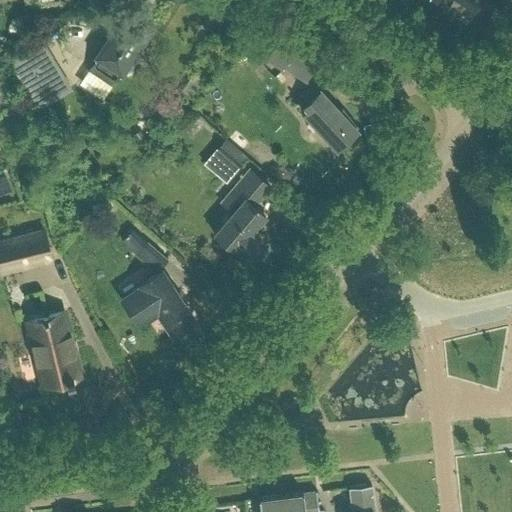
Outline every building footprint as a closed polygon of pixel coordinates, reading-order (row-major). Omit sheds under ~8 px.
[(445,0),(468,15),(477,0),(442,0),(445,0)] [(149,25),(126,10),(118,21),(116,20),(114,23),(116,24),(89,65),(113,81),(149,25)] [(306,80),(321,56),(283,32),(266,58),(282,68),(283,66),(306,80)] [(72,85),(44,38),(10,59),(38,106),(72,85)] [(317,91),(310,84),(300,93),(307,101),(300,108),(336,147),(356,128),(355,127),(357,125),(342,107),(338,110),(320,91),(321,90),(320,89),(317,91)] [(237,168),(247,156),(225,136),(214,149),(237,168)] [(220,200),(232,210),(215,230),(235,248),(237,246),(247,255),(260,240),(250,231),(264,214),(253,204),(269,185),(248,168),(220,200)] [(0,270),(50,257),(43,228),(0,238),(0,270)] [(157,270),(167,258),(146,239),(136,251),(157,270)] [(166,282),(160,273),(149,280),(154,289),(149,293),(143,284),(124,297),(138,318),(155,306),(171,330),(171,331),(171,332),(194,317),(193,316),(192,316),(169,281),(170,281),(169,280),(166,282)] [(80,374),(63,309),(25,319),(28,332),(24,333),(29,349),(32,348),(42,384),(80,374)] [(374,511),(371,483),(349,485),(352,511),(374,511)] [(260,511),(318,511),(316,490),(258,497),(260,511)]
